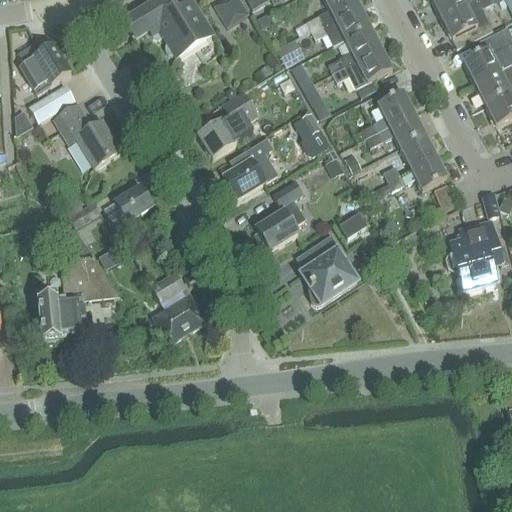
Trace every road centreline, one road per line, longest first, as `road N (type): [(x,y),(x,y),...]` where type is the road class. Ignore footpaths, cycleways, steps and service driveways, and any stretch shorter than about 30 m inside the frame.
road 1 (residential): [(245,383),(224,268),(70,1)]
road 2 (tertiary): [(245,383),(511,353)]
road 3 (tertiary): [(0,415),(245,383)]
road 4 (residential): [(487,185),(390,0)]
